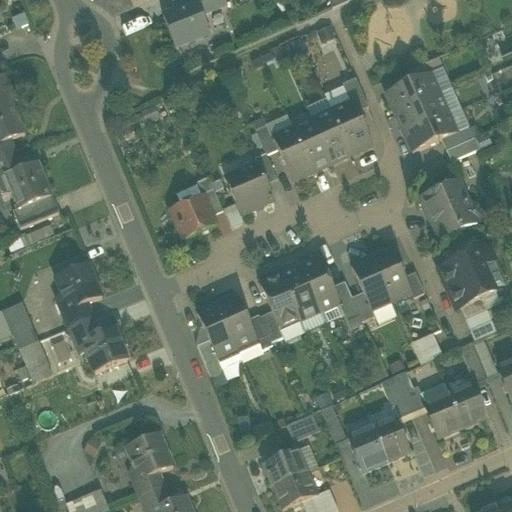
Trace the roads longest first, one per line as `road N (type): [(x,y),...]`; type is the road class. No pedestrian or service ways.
road 1 (residential): [(157,294),(222,266),(225,243),(315,202),(329,230),(390,205)]
road 2 (residential): [(248,511),(157,294)]
road 3 (residential): [(157,294),(86,119),(90,104)]
road 4 (unknown): [(183,356),(342,289)]
road 5 (residential): [(391,511),(511,456)]
road 6 (residential): [(90,104),(107,78),(110,51),(104,26),(69,9)]
